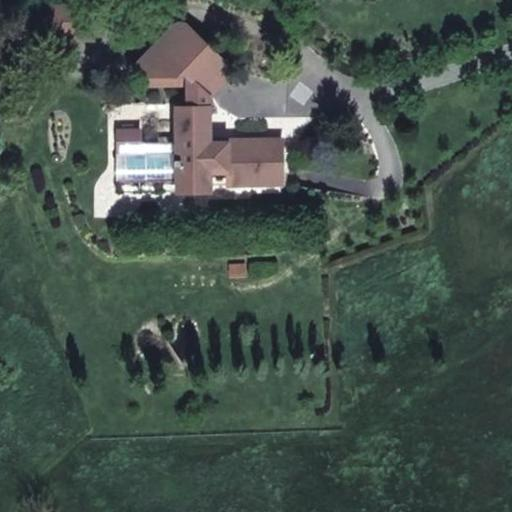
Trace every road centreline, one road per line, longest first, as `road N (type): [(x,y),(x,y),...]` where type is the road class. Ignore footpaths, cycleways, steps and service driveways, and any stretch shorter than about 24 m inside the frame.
road 1 (unclassified): [(362,105),(511,49)]
road 2 (unknown): [(231,102),(324,89),(362,105)]
